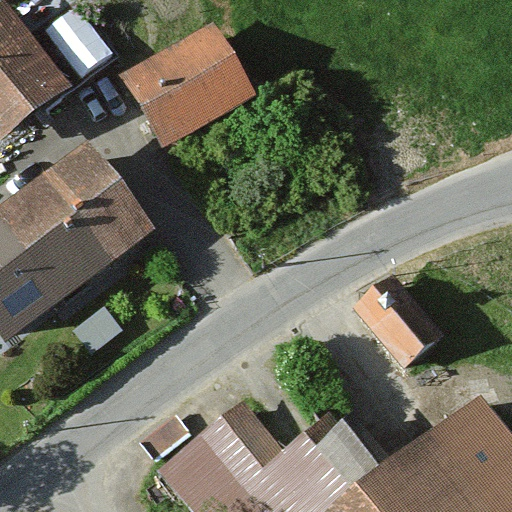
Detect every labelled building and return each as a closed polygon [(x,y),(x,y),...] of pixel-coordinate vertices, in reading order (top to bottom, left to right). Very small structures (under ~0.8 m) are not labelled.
[(0,30),(0,142),(53,103),(0,30)] [(197,35),(106,83),(148,162),(238,113),(197,35)] [(136,250),(67,158),(0,209),(0,277),(36,325),(136,250)] [(434,348),(384,282),(347,309),(397,375),(434,348)] [(263,455),(230,411),(162,461),(199,511),(475,511),(419,436),(347,489),(301,428),(263,455)]
